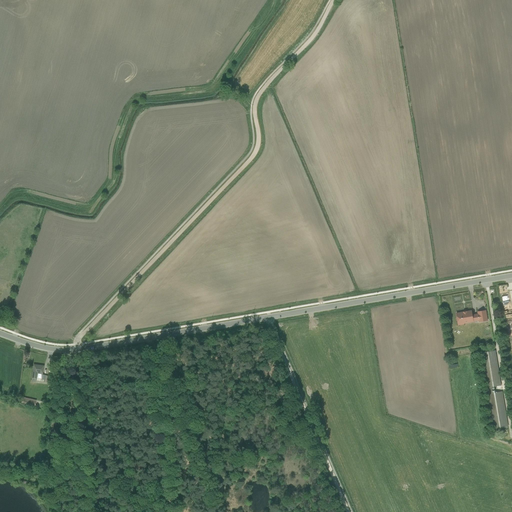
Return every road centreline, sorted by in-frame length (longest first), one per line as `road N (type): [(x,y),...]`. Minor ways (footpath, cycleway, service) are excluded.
road 1 (track): [(335,0),(256,98),(258,138),(249,159),(78,337)]
road 2 (secondary): [(268,317),(511,275)]
road 3 (track): [(348,511),(270,324)]
road 4 (secondary): [(77,348),(268,317)]
road 5 (track): [(146,332),(174,511)]
road 6 (track): [(65,349),(89,511)]
